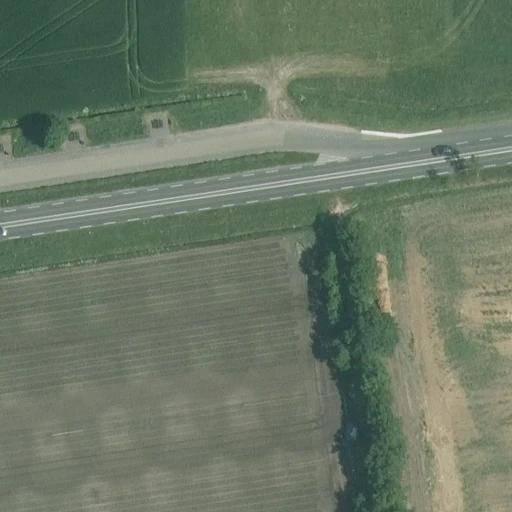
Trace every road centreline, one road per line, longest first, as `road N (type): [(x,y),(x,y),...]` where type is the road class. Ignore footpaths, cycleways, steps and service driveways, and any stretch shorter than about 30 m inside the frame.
road 1 (primary): [(0,226),(511,149)]
road 2 (track): [(378,511),(332,176)]
